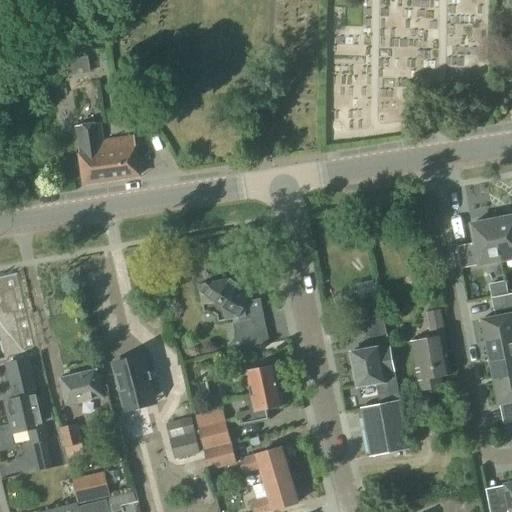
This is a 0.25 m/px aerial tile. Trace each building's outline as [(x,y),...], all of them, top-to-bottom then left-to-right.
[(104,50),(103,39),(101,19),(77,22),(77,30),(66,31),(68,50),(80,49),(80,53),(104,50)] [(103,140),(101,124),(74,127),(78,153),(79,153),(83,184),(139,176),(133,136),(103,140)] [(511,217),(494,221),(502,261),(511,259),(511,217)] [(461,270),(502,261),(494,221),(471,226),(474,244),(456,247),(461,270)] [(0,366),(6,365),(29,360),(36,358),(16,274),(0,277),(0,343),(4,358),(0,359),(0,366)] [(240,291),(237,278),(198,286),(203,313),(210,312),(217,316),(218,323),(232,320),(235,337),(224,354),(269,344),(259,299),(246,302),(244,290),(240,291)] [(366,340),(386,335),(377,293),(357,297),(366,340)] [(495,318),(481,320),(485,342),(511,336),(511,294),(491,299),(495,318)] [(419,393),(443,388),(441,377),(451,376),(444,337),(446,337),(441,310),(425,313),(430,339),(411,342),(415,364),(412,368),(413,377),(418,380),(418,382),(417,382),(419,393)] [(511,336),(485,342),(489,363),(511,358),(511,336)] [(379,405),(399,402),(397,392),(396,393),(394,380),(385,381),(384,376),(395,374),(390,347),(379,349),(379,348),(350,353),(356,388),(375,385),(379,405)] [(124,412),(155,404),(143,357),(112,365),(124,412)] [(511,358),(489,363),(493,384),(511,380),(511,358)] [(29,360),(6,365),(14,401),(4,403),(11,434),(26,430),(36,472),(64,466),(57,437),(49,438),(46,426),(44,426),(29,360)] [(238,426),(268,420),(266,409),(282,406),(274,367),(246,373),(251,395),(246,396),(249,411),(236,414),(238,426)] [(65,408),(78,405),(104,398),(97,369),(58,379),(65,408)] [(511,380),(493,384),(498,406),(511,404),(511,405),(511,380)] [(399,402),(379,405),(360,409),(370,457),(408,450),(399,402)] [(203,452),(232,445),(222,410),(195,416),(203,452)] [(50,412),(42,414),(43,422),(52,420),(50,412)] [(121,417),(115,418),(124,453),(125,452),(128,463),(142,460),(140,449),(141,448),(134,423),(128,424),(127,421),(123,422),(121,417)] [(174,461),(200,454),(191,418),(178,421),(182,436),(169,439),(174,461)] [(445,443),(465,435),(459,418),(438,426),(445,443)] [(77,425),(59,429),(64,448),(66,458),(82,454),(79,445),(82,444),(77,425)] [(208,472),(237,465),(232,445),(203,452),(208,472)] [(263,484),(290,476),(281,448),(255,456),(238,460),(243,475),(259,470),(263,484)] [(78,506),(110,498),(104,472),(72,480),(78,506)] [(290,476),(263,484),(264,484),(252,487),(256,500),(251,502),(253,511),(271,511),(272,511),(298,503),(290,476)] [(489,511),(511,511),(511,483),(504,485),(506,499),(488,502),(489,511)] [(159,488),(144,491),(147,508),(162,505),(159,488)] [(108,511),(108,510),(136,503),(133,492),(106,499),(106,500),(78,507),(77,503),(43,511),(108,511)]
